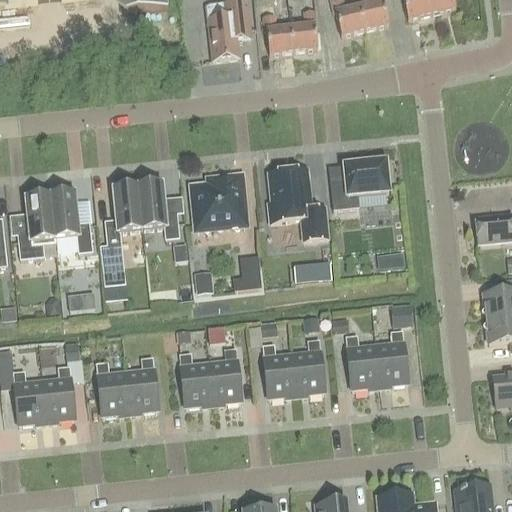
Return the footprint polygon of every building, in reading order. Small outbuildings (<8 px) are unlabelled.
[(0,0),(0,12),(89,2),(88,0),(0,0)] [(88,0),(89,2),(99,1),(115,18),(162,12),(160,0),(88,0)] [(209,9),(206,12),(207,25),(212,67),(238,64),(237,46),(250,45),(246,6),(245,0),(228,0),(229,7),(209,9)] [(370,0),(373,9),(358,12),(364,36),(388,30),(383,8),(384,7),(382,0),(370,0)] [(399,0),(400,5),(402,4),(407,25),(431,20),(426,0),(399,0)] [(426,0),(431,20),(455,14),(451,0),(426,0)] [(340,2),(330,5),(333,20),(335,19),(340,42),(364,36),(358,12),(343,16),(340,2)] [(305,32),(290,33),(293,57),(317,55),(315,32),(317,32),(315,16),(303,17),(305,32)] [(274,21),(262,22),(264,38),(266,38),(268,60),(293,57),(290,33),(276,35),(274,21)] [(329,187),(332,217),(358,214),(357,202),(388,199),(385,168),(343,172),(345,186),(329,187)] [(309,215),(305,177),(269,180),(272,209),(268,209),(270,229),(300,226),(303,247),(327,245),(324,214),(309,215)] [(244,233),(239,183),(221,185),(222,191),(192,194),(196,232),(215,230),(216,233),(232,231),(232,234),(244,233)] [(163,221),(161,197),(160,191),(137,193),(141,236),(163,233),(164,245),(179,244),(176,219),(163,221)] [(106,251),(120,250),(119,238),(141,236),(137,193),(113,196),(116,226),(104,227),(106,251)] [(76,230),(74,206),(73,200),(49,202),(54,241),(54,242),(55,245),(76,242),(77,259),(92,258),(89,228),(76,230)] [(19,265),(43,263),(42,251),(55,249),(55,245),(54,242),(54,241),(49,202),(26,205),(29,240),(17,241),(19,265)] [(474,226),(476,250),(511,245),(511,230),(511,222),(474,226)] [(175,265),(187,264),(185,249),(173,250),(175,265)] [(403,258),(390,260),(391,273),(404,272),(403,258)] [(233,298),(261,295),(258,262),(239,263),(241,283),(232,284),(233,298)] [(330,268),(312,269),(313,287),(332,286),(330,268)] [(194,279),(196,300),(213,298),(211,277),(194,279)] [(485,325),(511,322),(511,285),(501,287),(502,299),(482,301),(485,325)] [(84,319),(81,296),(65,298),(68,321),(84,319)] [(50,303),(46,309),(47,323),(61,321),(59,302),(50,303)] [(410,311),(391,313),(393,334),(412,332),(410,311)] [(2,327),(15,326),(14,314),(1,315),(2,327)] [(301,325),(303,338),(320,336),(318,322),(301,325)] [(511,322),(485,325),(487,350),(507,348),(509,360),(511,359),(511,322)] [(347,324),(332,326),(333,339),(348,337),(347,324)] [(276,328),(260,329),(261,343),(277,341),(276,328)] [(217,333),(208,334),(209,346),(219,345),(217,333)] [(190,336),(176,337),(178,348),(191,346),(190,336)] [(374,351),(379,393),(407,390),(401,337),(390,338),(391,349),(374,351)] [(379,393),(374,351),(358,353),(356,342),(345,343),(350,396),(379,393)] [(291,360),(296,402),(324,399),(318,346),(307,347),(308,358),(291,360)] [(66,367),(80,365),(78,349),(65,350),(66,367)] [(296,402),(291,360),(274,362),(273,351),(262,352),(267,405),(296,402)] [(212,411),(229,409),(241,408),(235,355),(223,356),(224,367),(208,369),(212,411)] [(9,356),(0,357),(0,379),(12,378),(9,356)] [(191,370),(190,359),(178,361),(184,414),(212,411),(208,369),(191,370)] [(129,420),(154,417),(158,417),(152,363),(140,365),(141,376),(125,377),(129,420)] [(129,420),(125,377),(108,379),(107,368),(95,369),(101,423),(129,420)] [(41,386),(46,429),(74,426),(69,372),(57,373),(58,384),(41,386)] [(46,429),(41,386),(25,388),(24,377),(12,378),(18,432),(46,429)] [(511,382),(492,385),(495,414),(511,412),(511,382)] [(491,511),(489,492),(453,496),(454,511),(491,511)] [(422,511),(410,511),(409,501),(409,500),(378,503),(378,511),(432,511),(422,511)]
